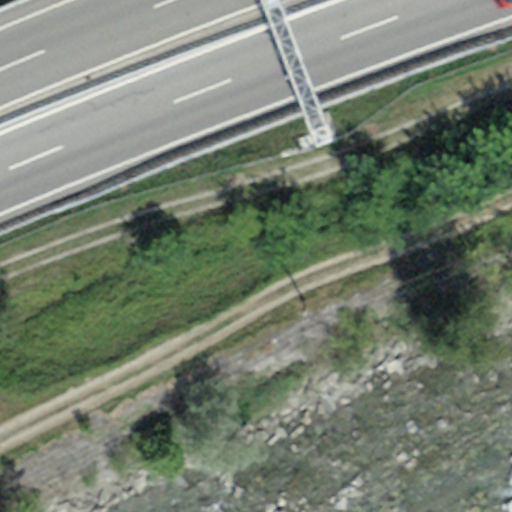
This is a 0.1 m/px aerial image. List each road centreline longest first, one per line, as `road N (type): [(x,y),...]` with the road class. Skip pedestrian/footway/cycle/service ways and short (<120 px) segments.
road 1 (track): [(0,282),(347,151),(511,100)]
road 2 (motorway): [(0,173),(215,81),(441,0)]
road 3 (motorway): [(165,0),(0,70)]
